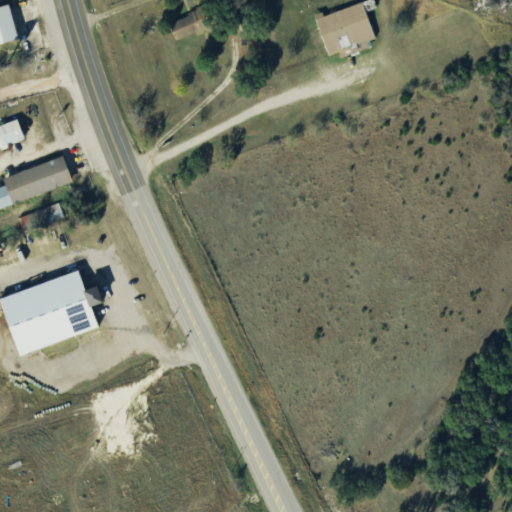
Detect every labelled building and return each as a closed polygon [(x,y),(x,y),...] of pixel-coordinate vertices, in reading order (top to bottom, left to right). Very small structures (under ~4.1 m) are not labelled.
[(309,19),(317,16),(319,20),(368,1),(372,12),(361,16),(371,42),(325,60),(309,19)] [(0,41),(20,37),(11,2),(0,5),(0,41)] [(163,27),(182,19),(180,14),(199,6),(210,33),(194,40),(191,37),(170,46),(163,27)] [(0,127),(0,150),(19,143),(11,123),(0,127)] [(0,182),(56,161),(66,188),(0,212),(0,182)] [(20,215),(25,230),(64,215),(59,201),(20,215)] [(102,327),(95,304),(107,301),(102,284),(88,288),(82,270),(3,294),(20,352),(102,327)]
